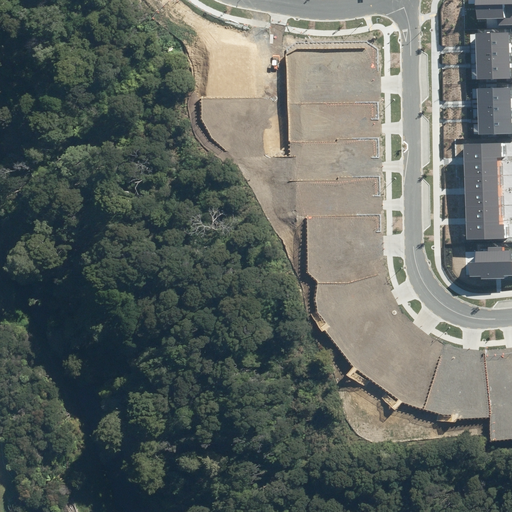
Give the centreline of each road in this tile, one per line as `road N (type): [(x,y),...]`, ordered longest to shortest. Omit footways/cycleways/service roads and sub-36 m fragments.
road 1 (residential): [(402,0),(418,271),(454,312),(511,316)]
road 2 (residential): [(281,2),(277,149)]
